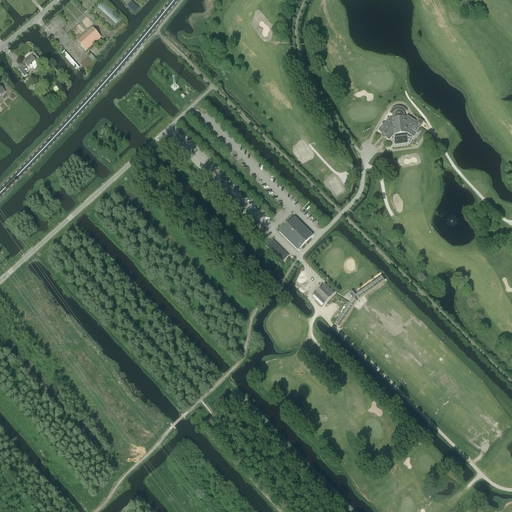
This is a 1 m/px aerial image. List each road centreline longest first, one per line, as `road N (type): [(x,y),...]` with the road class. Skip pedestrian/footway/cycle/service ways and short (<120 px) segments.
road 1 (primary): [(0,192),(174,0)]
road 2 (unclassified): [(187,112),(0,280)]
